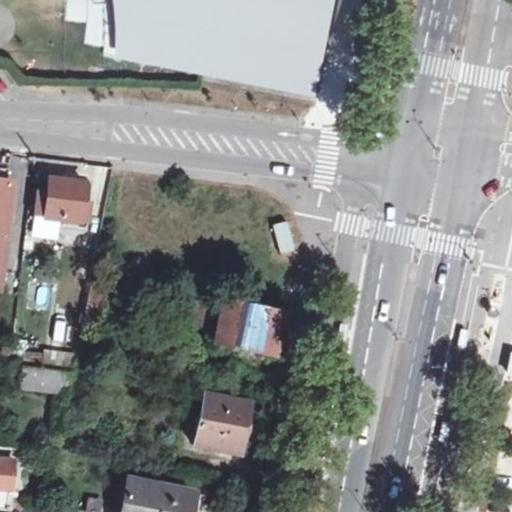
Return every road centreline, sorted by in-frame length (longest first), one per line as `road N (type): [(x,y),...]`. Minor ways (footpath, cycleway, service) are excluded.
road 1 (residential): [(360,145),(98,114),(0,114)]
road 2 (residential): [(0,132),(357,179)]
road 3 (primary): [(392,511),(463,167)]
road 4 (residential): [(357,179),(290,511)]
road 5 (primary): [(408,179),(341,511)]
road 6 (primary): [(447,0),(415,140)]
